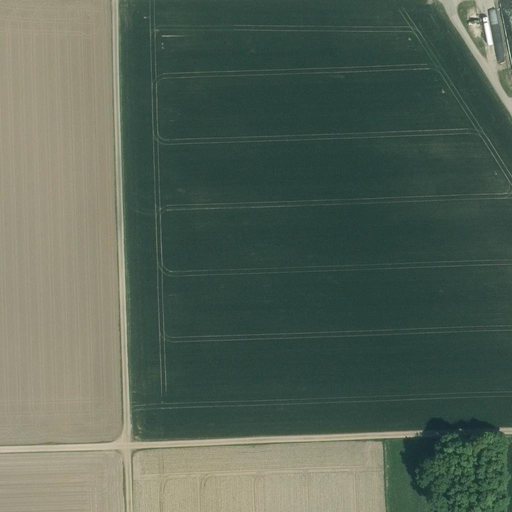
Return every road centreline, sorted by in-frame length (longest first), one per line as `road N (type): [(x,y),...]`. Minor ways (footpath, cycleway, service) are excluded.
road 1 (track): [(129,511),(114,0)]
road 2 (track): [(0,447),(511,433)]
